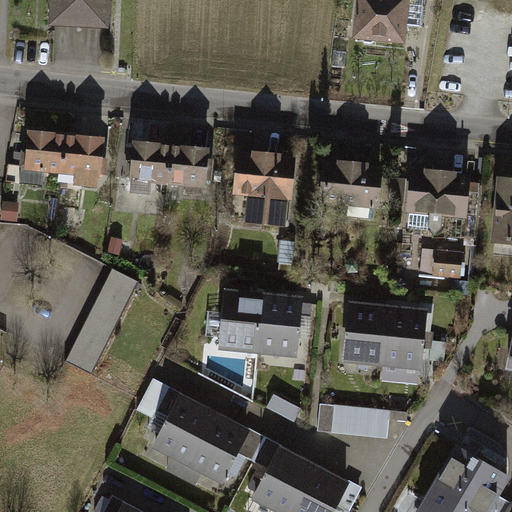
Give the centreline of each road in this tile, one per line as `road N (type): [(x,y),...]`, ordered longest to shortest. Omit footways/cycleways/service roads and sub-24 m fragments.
road 1 (tertiary): [(0,79),(511,133)]
road 2 (residential): [(375,511),(454,379)]
